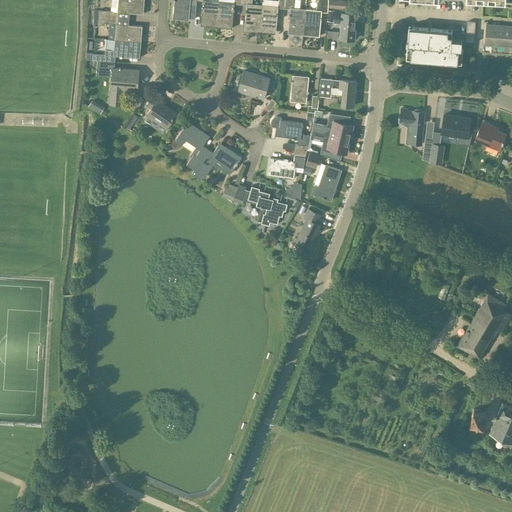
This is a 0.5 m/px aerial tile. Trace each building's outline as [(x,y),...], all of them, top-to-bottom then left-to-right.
[(99,10),(99,16),(119,17),(129,18),(130,12),(143,14),(144,0),(118,0),(117,11),(99,10)] [(174,0),(173,18),(189,20),(190,0),(174,0)] [(197,0),(203,1),(201,25),(216,26),(219,0),(217,0),(197,0)] [(234,3),(240,4),(240,0),(234,0),(234,2),(219,0),(216,26),(232,28),(234,3)] [(240,0),(240,4),(246,5),(244,29),(260,30),(262,4),(252,3),(252,0),(240,0)] [(278,8),(284,8),(284,0),(262,0),(262,4),(260,30),(276,32),(278,8)] [(288,33),(304,34),(306,8),(294,7),(295,0),(284,0),(284,8),(290,9),(288,33)] [(317,0),(317,9),(306,8),(304,34),(319,36),(322,12),(328,12),(328,0),(317,0)] [(341,38),(353,39),(355,14),(344,13),(344,12),(335,11),(334,22),(343,23),(341,38)] [(110,23),(109,38),(141,41),(142,25),(118,23),(119,17),(99,16),(98,24),(105,25),(106,23),(110,23)] [(465,41),(474,42),(475,22),(467,21),(465,41)] [(484,44),(497,45),(498,25),(486,24),(484,44)] [(497,45),(509,46),(511,26),(498,25),(497,45)] [(452,30),(408,26),(406,58),(462,63),(463,48),(461,48),(461,38),(452,37),(452,30)] [(98,53),(97,60),(115,61),(116,55),(140,57),(141,41),(109,38),(108,54),(98,53)] [(115,67),(115,61),(97,60),(97,66),(113,67),(110,103),(122,104),(123,89),(137,90),(139,69),(115,67)] [(238,90),(263,98),(270,77),(244,69),(238,90)] [(293,74),(290,100),(306,102),(309,76),(293,74)] [(342,104),(353,105),(356,80),(341,79),(321,77),(319,95),(331,96),(331,93),(343,94),(342,104)] [(147,114),(166,127),(177,112),(163,103),(164,101),(154,94),(147,104),(151,107),(147,114)] [(316,110),(318,110),(319,108),(320,96),(314,95),(313,105),(309,105),(309,112),(316,112),(316,110)] [(277,102),(272,98),(264,108),(269,112),(277,102)] [(91,99),(87,106),(99,113),(103,107),(91,99)] [(423,124),(426,124),(427,119),(423,119),(424,111),(413,110),(413,112),(408,111),(408,109),(401,108),(400,121),(412,122),(411,135),(399,133),(398,141),(410,142),(410,143),(421,144),(423,124)] [(312,122),(311,129),(350,138),(353,124),(348,123),(350,116),(330,113),(329,119),(330,120),(329,124),(312,122)] [(470,118),(444,114),(441,132),(447,133),(446,141),(457,142),(457,143),(469,145),(473,128),(469,128),(470,118)] [(295,143),(294,149),(307,151),(310,138),(310,135),(301,133),(303,123),(281,119),(281,117),(278,116),(276,116),(274,117),(272,118),(271,122),(272,125),(274,126),(276,127),(275,134),(298,138),(298,143),(295,143)] [(185,141),(186,140),(196,146),(190,154),(192,155),(186,164),(194,169),(208,148),(203,145),(210,135),(188,120),(178,135),(177,136),(177,137),(177,138),(177,139),(177,140),(178,141),(179,141),(179,142),(180,142),(181,142),(182,142),(183,142),(184,142),(185,141)] [(475,139),(499,149),(506,133),(492,127),(493,125),(482,121),(475,139)] [(311,129),(310,135),(310,138),(323,141),(320,154),(340,158),(342,151),(347,152),(350,138),(311,129)] [(208,148),(194,169),(192,172),(200,178),(203,178),(204,177),(205,176),(216,160),(226,166),(225,167),(232,171),(242,156),(220,142),(213,152),(208,148)] [(427,161),(428,156),(430,143),(429,143),(429,145),(422,144),(420,158),(427,161)] [(430,143),(428,156),(439,158),(441,144),(430,143)] [(306,157),(307,151),(294,149),(293,155),(293,160),(270,157),(268,173),(294,177),(296,161),(298,161),(298,156),(306,157)] [(316,168),(320,154),(310,150),(305,165),(316,168)] [(312,193),(331,199),(341,170),(326,164),(319,186),(315,184),(312,193)] [(300,195),(302,183),(290,181),(288,194),(300,195)] [(234,196),(241,199),(246,186),(239,183),(234,196)] [(284,210),(285,210),(287,203),(273,199),(269,197),(270,193),(259,190),(260,188),(251,186),(248,199),(257,201),(256,205),(261,206),(260,207),(263,207),(267,207),(265,213),(264,213),(261,222),(269,225),(270,221),(277,223),(279,215),(282,216),(284,210)] [(319,224),(316,223),(320,214),(308,209),(304,217),(306,218),(298,237),(295,236),(292,242),(303,247),(305,242),(310,244),(319,224)] [(473,316),(495,329),(500,332),(511,314),(503,308),(506,303),(488,293),(487,294),(486,294),(473,316)] [(478,358),(495,329),(473,316),(458,344),(457,345),(458,346),(478,358)] [(381,402),(385,391),(373,386),(369,397),(381,402)] [(511,405),(502,402),(497,413),(498,413),(490,432),(511,442),(511,405)] [(484,424),(487,410),(480,408),(473,407),(472,409),(469,420),(484,424)]
